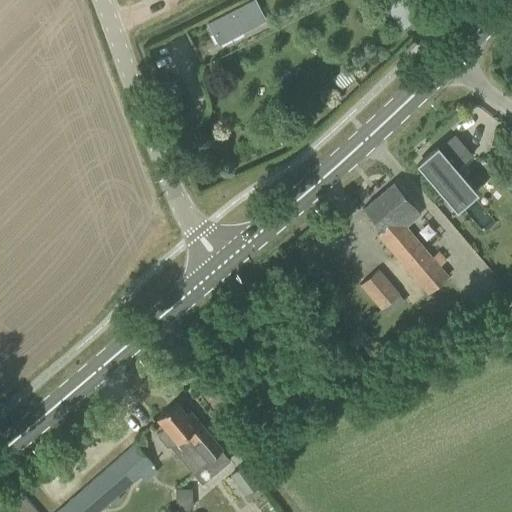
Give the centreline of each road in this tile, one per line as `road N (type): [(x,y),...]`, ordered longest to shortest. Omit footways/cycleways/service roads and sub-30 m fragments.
road 1 (secondary): [(0,457),(227,260)]
road 2 (secondary): [(227,260),(447,60)]
road 3 (tertiary): [(227,260),(180,204),(105,0)]
